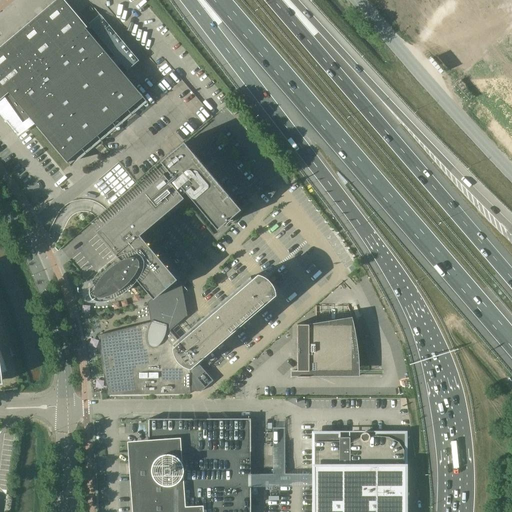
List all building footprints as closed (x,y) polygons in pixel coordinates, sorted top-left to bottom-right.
[(89,29),(64,0),(55,0),(0,47),(0,104),(6,100),(24,125),(25,125),(23,123),(30,118),(68,163),(68,162),(67,160),(142,97),(144,99),(145,98),(88,30),(89,29)] [(452,0),(439,12),(464,41),(511,0),(452,0)] [(122,262),(109,273),(108,273),(107,272),(106,272),(105,273),(104,274),(104,275),(104,276),(105,277),(90,289),(90,290),(90,292),(90,294),(91,295),(92,296),(92,297),(94,298),(95,299),(96,300),(98,300),(102,300),(104,300),(107,299),(110,299),(114,297),(115,296),(117,295),(121,293),(124,291),(128,288),(131,285),(133,283),(132,282),(136,278),(153,298),(174,280),(177,278),(140,234),(184,197),(181,194),(185,191),(217,229),(241,209),(233,200),(233,201),(193,153),(190,149),(184,142),(160,162),(165,168),(172,176),(168,179),(164,174),(96,230),(122,262)] [(94,227),(96,230),(164,174),(167,171),(162,165),(91,224),(94,227)] [(259,275),(257,274),(252,278),(250,277),(178,339),(170,330),(186,316),(183,296),(188,291),(185,288),(182,284),(180,285),(176,280),(174,280),(153,298),(147,303),(152,322),(99,335),(100,339),(101,343),(103,349),(105,354),(105,357),(106,362),(107,365),(107,368),(108,373),(108,380),(108,383),(108,388),(107,395),(191,394),(189,390),(200,391),(200,392),(213,381),(198,363),(271,301),(269,299),(275,294),(273,289),(270,285),(265,279),(263,278),(261,276),(259,275)] [(297,371),(292,371),(292,376),(297,376),(309,376),(309,375),(316,375),(316,371),(352,371),(352,369),(352,327),(352,324),(351,324),(316,324),(297,324),(297,371)] [(250,511),(250,419),(149,419),(149,452),(139,452),(138,465),(139,465),(139,474),(138,474),(135,511),(250,511)] [(372,435),(369,435),(369,434),(368,433),(367,433),(367,432),(366,432),(365,432),(364,432),(363,432),(363,433),(362,433),(361,434),(360,435),(360,436),(360,437),(360,438),(355,440),(350,442),(350,437),(339,437),(339,440),(329,440),(329,438),(325,438),(325,440),(314,440),(314,502),(314,511),(402,511),(404,461),(406,461),(406,454),(406,451),(404,447),(402,444),(400,441),(397,439),(394,437),(390,436),(387,435),(383,434),(379,434),(376,434),(372,435)]
